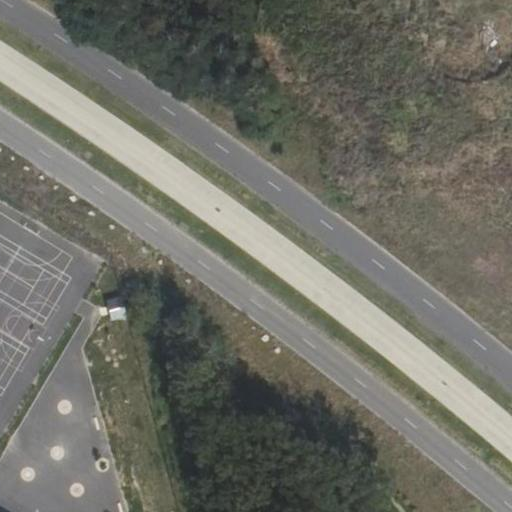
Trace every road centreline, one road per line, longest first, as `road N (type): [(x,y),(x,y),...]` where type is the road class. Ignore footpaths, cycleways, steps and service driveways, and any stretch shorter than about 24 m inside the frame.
road 1 (unclassified): [(0,129),(360,380),(511,510)]
road 2 (unclassified): [(511,370),(222,147),(1,0)]
